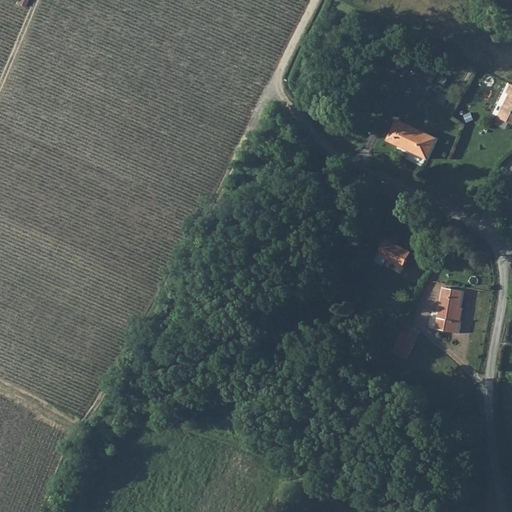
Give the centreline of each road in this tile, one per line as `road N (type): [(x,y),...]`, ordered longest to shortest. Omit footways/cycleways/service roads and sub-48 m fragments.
road 1 (track): [(37,511),(68,429),(106,386),(274,85)]
road 2 (track): [(106,386),(380,511)]
road 3 (unclassified): [(501,511),(487,398),(504,271),(498,246)]
road 4 (unclassified): [(498,246),(484,229),(362,169)]
road 5 (track): [(362,169),(311,132),(274,85)]
